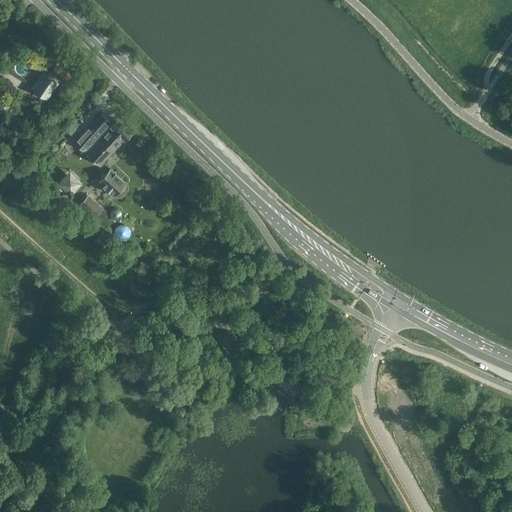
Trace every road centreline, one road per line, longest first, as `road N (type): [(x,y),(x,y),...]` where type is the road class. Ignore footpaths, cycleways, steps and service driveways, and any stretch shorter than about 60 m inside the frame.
road 1 (unknown): [(414,511),(366,432),(343,363),(243,320),(112,307),(0,210)]
road 2 (primary): [(54,0),(252,190)]
road 3 (unclassified): [(423,511),(366,395),(369,358),(396,310)]
road 4 (primary): [(252,190),(313,251),(396,310)]
road 5 (primary): [(403,299),(252,190)]
road 6 (unclassified): [(350,0),(468,118)]
road 7 (primary): [(396,310),(511,369)]
road 8 (primary): [(511,356),(403,299)]
